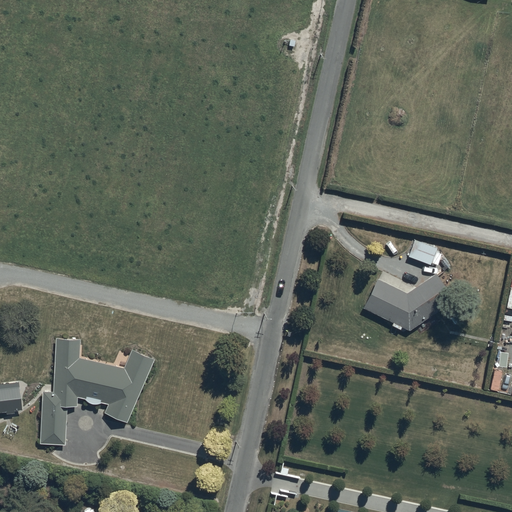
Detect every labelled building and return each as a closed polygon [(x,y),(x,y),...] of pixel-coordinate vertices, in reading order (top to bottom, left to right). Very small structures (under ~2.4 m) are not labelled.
[(436,247),(413,238),(407,255),(429,264),(436,247)] [(405,292),(376,278),(363,307),(393,321),(391,325),(399,328),(400,325),(408,329),(453,300),(435,273),(405,292)] [(78,358),(78,338),(55,337),(53,391),(41,391),(39,443),(63,444),(65,406),(76,406),(76,396),(85,397),(85,400),(99,403),(100,401),(108,403),(104,411),(126,421),(154,359),(132,349),(123,368),(78,358)] [(510,382),(489,378),(487,388),(508,392),(510,382)] [(0,411),(5,411),(5,413),(14,412),(13,409),(20,408),(17,381),(0,383),(0,411)]
